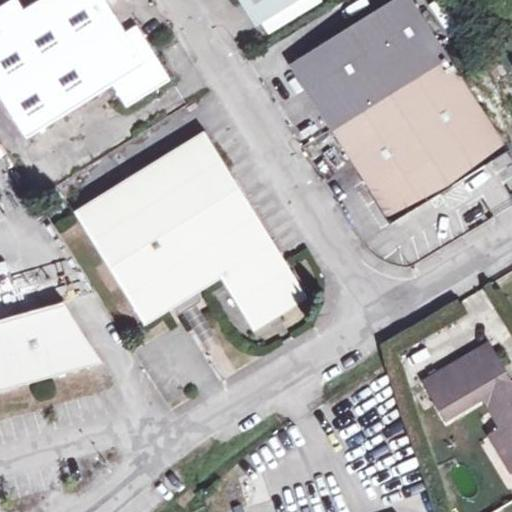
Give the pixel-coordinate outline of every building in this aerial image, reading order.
[(114,83),(127,106),(171,79),(138,24),(125,31),(106,0),(39,0),(24,9),(18,0),(8,0),(0,5),(0,95),(26,138),(114,83)] [(245,0),(259,22),(294,0),(245,0)] [(511,149),(415,0),(389,0),(291,63),(396,223),(504,153),(511,149)] [(511,0),(499,0),(504,10),(511,5),(511,0)] [(187,305),(200,298),(204,295),(201,288),(227,274),(259,325),(312,292),(211,127),(82,207),(150,319),(177,303),(182,309),(187,305)] [(223,339),(200,298),(187,305),(210,347),(223,339)] [(0,320),(0,392),(104,362),(68,302),(0,320)] [(483,399),(511,382),(490,345),(425,383),(447,421),(483,399)] [(511,382),(483,399),(490,411),(511,398),(511,382)] [(511,473),(511,398),(490,411),(501,431),(506,440),(496,447),(511,473)] [(506,440),(501,431),(490,437),(496,447),(506,440)]
